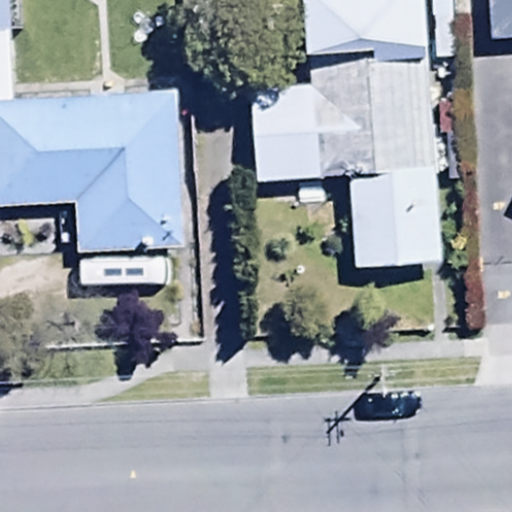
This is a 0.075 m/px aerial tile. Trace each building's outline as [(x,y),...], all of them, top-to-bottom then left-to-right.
[(0,0),(0,39),(9,40),(7,0),(0,0)] [(306,0),(309,65),(429,60),(426,0),(306,0)] [(511,0),(482,0),(483,49),(511,48),(511,0)] [(430,67),(311,75),(312,90),(251,93),(256,188),(345,184),(350,275),(440,271),(430,67)] [(180,255),(177,99),(0,106),(0,214),(72,211),(74,260),(180,255)]
